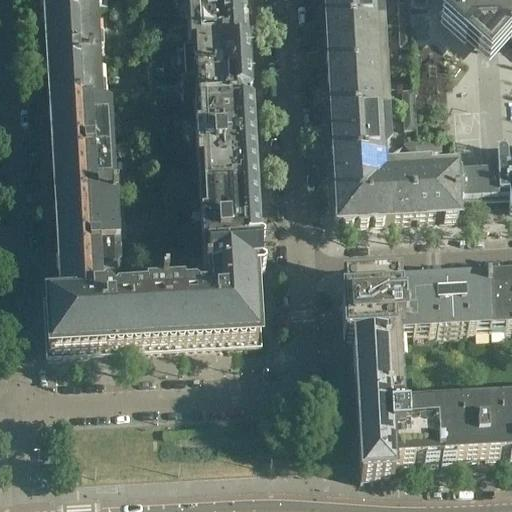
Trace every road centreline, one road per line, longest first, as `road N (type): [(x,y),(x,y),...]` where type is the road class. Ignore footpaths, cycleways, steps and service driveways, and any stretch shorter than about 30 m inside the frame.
road 1 (residential): [(21,410),(1,0)]
road 2 (residential): [(21,410),(302,386),(298,267)]
road 3 (residential): [(298,267),(285,0)]
road 4 (residential): [(511,255),(298,267)]
road 5 (secondary): [(329,511),(169,511)]
